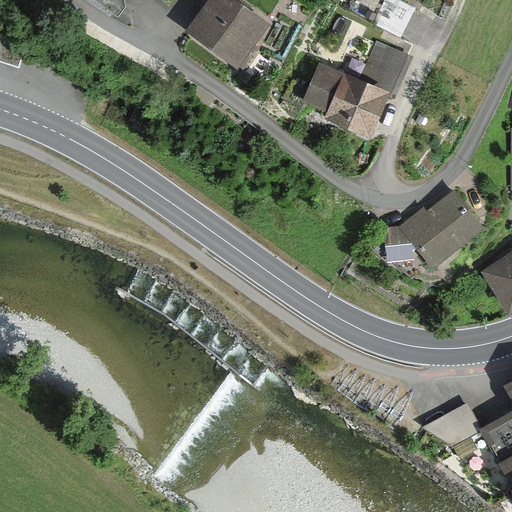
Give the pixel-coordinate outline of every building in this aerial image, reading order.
[(268,24),(234,0),(215,0),(194,30),(240,62),(268,24)] [(381,26),(405,33),(410,16),(386,9),(381,26)] [(0,14),(0,64),(26,71),(31,52),(38,25),(0,14)] [(361,76),(328,62),(316,87),(299,80),(290,101),(307,115),(313,101),(379,130),(411,59),(376,43),(361,76)] [(499,231),(466,193),(439,216),(436,213),(416,230),(398,231),(400,262),(427,261),(443,279),(499,231)] [(511,255),(484,274),(509,312),(511,309),(511,255)] [(462,455),(441,466),(501,506),(511,500),(511,418),(490,431),(474,406),(430,431),(462,455)] [(511,511),(511,500),(501,506),(508,511),(511,511)]
